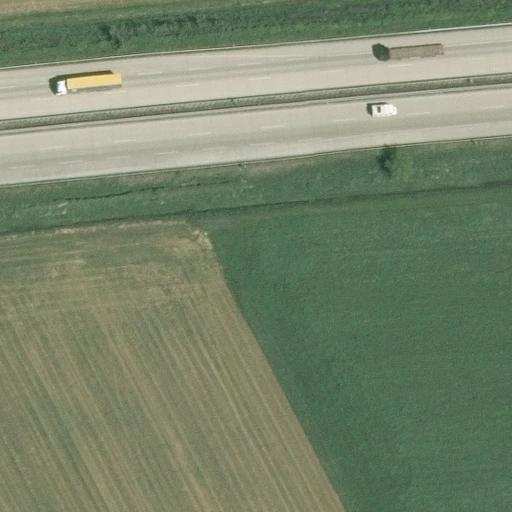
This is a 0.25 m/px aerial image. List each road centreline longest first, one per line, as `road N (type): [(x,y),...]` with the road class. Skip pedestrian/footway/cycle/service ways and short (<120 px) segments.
road 1 (motorway): [(0,162),(511,119)]
road 2 (motorway): [(511,54),(0,97)]
